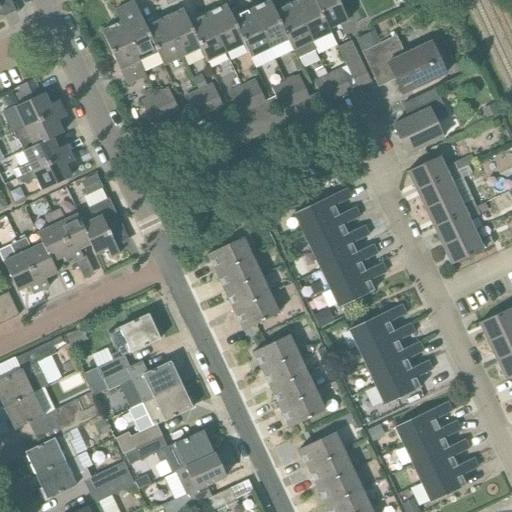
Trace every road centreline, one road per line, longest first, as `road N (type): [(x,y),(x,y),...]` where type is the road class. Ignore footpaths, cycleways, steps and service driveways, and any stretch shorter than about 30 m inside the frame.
road 1 (residential): [(511,454),(361,114)]
road 2 (residential): [(284,511),(170,268)]
road 3 (residential): [(115,153),(146,136),(361,114)]
road 4 (residential): [(0,350),(170,268)]
road 5 (residential): [(115,153),(48,13)]
road 6 (residential): [(170,268),(115,153)]
